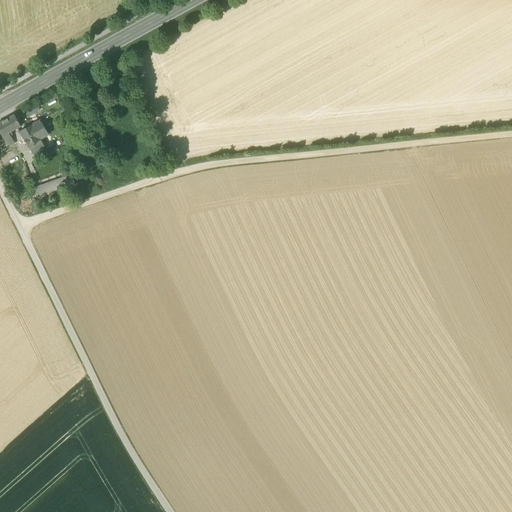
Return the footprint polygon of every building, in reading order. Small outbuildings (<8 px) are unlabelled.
[(0,122),(0,132),(2,137),(11,132),(21,127),(15,115),(14,115),(5,120),(0,122)] [(39,122),(32,125),(41,140),(45,137),(42,131),(43,130),(39,122)] [(28,147),(41,140),(32,125),(20,132),(28,147)] [(13,135),(11,132),(2,137),(8,147),(7,144),(11,142),(12,145),(14,143),(11,136),(13,135)] [(44,146),(41,140),(28,147),(32,153),(44,146)] [(45,150),(48,155),(58,150),(56,144),(46,149),(45,150)] [(46,149),(44,146),(32,153),(36,160),(48,155),(45,150),(46,149)] [(71,175),(34,187),(38,199),(75,186),(71,175)]
